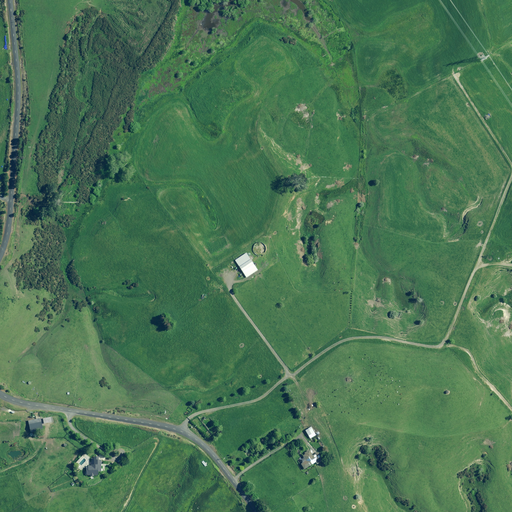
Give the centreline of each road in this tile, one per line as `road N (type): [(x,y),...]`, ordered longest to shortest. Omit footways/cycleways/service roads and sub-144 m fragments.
road 1 (unclassified): [(253,511),(186,435),(0,392)]
road 2 (unclassified): [(0,254),(17,110),(9,0)]
